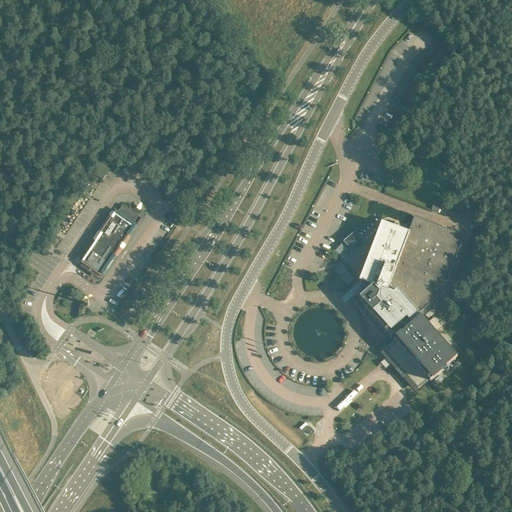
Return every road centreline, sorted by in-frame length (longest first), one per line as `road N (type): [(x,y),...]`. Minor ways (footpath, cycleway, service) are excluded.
road 1 (tertiary): [(340,511),(234,391),(226,338),(372,45),(415,0)]
road 2 (unclassified): [(69,331),(102,318),(119,328),(339,0)]
road 3 (secondary): [(147,381),(297,137),(311,90)]
road 4 (secondary): [(311,90),(123,365)]
road 5 (motorway): [(302,511),(241,446),(147,381)]
road 6 (motorway): [(133,402),(229,465),(277,511)]
road 7 (secondary): [(109,387),(23,511)]
road 8 (secondary): [(59,511),(133,402)]
